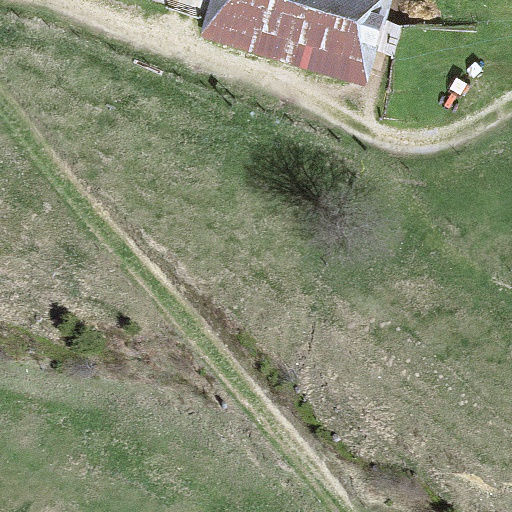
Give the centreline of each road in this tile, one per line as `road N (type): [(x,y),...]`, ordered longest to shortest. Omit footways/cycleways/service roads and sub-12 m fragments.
road 1 (track): [(0,96),(345,511)]
road 2 (track): [(22,0),(304,98),(394,138),(444,137),(511,104)]
